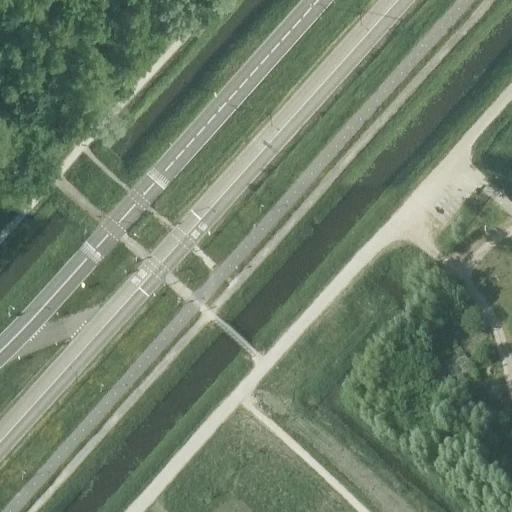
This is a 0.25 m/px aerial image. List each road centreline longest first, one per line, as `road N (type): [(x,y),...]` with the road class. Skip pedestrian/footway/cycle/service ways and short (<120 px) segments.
road 1 (track): [(511,91),(132,511)]
road 2 (secondary): [(0,351),(319,0)]
road 3 (track): [(511,391),(481,300),(400,219)]
